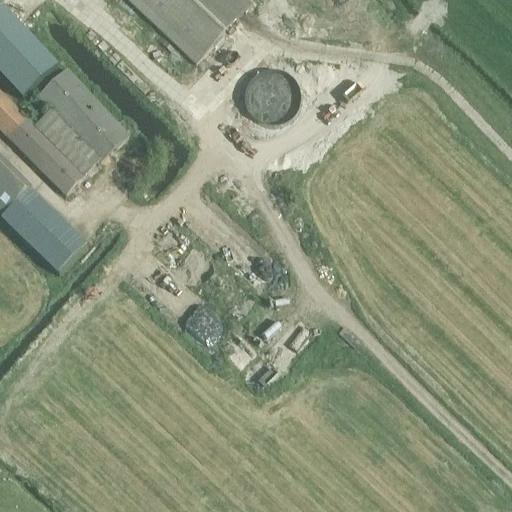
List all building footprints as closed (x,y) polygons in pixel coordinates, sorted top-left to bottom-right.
[(119,0),(194,72),(251,13),(237,0),(119,0)] [(4,11),(0,14),(0,77),(23,102),(58,69),(4,11)] [(44,95),(40,99),(101,166),(125,143),(129,140),(68,73),(63,77),(44,95)] [(0,131),(10,142),(29,123),(11,104),(0,93),(0,131)] [(29,123),(10,142),(66,199),(86,180),(29,123)] [(0,214),(0,215),(25,189),(0,164),(0,214)] [(59,278),(88,247),(30,192),(0,223),(59,278)] [(181,216),(213,241),(224,226),(192,202),(181,216)]
